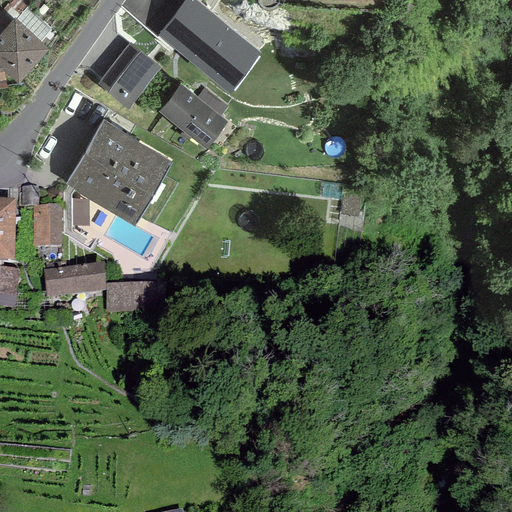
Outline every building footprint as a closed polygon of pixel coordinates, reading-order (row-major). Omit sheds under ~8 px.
[(231,0),(197,0),(208,15),(231,0)] [(48,42),(14,13),(0,28),(0,60),(18,77),(48,42)] [(143,83),(112,61),(98,81),(128,103),(143,83)] [(227,119),(175,83),(160,104),(213,140),(227,119)] [(170,157),(100,115),(61,179),(131,221),(170,157)] [(14,206),(0,205),(0,265),(13,266),(14,206)] [(60,206),(32,207),(33,251),(62,250),(60,206)] [(103,267),(44,273),(46,299),(105,294),(105,287),(103,267)] [(18,270),(0,268),(0,307),(15,309),(18,270)] [(161,285),(105,287),(105,294),(106,313),(162,311),(161,285)]
